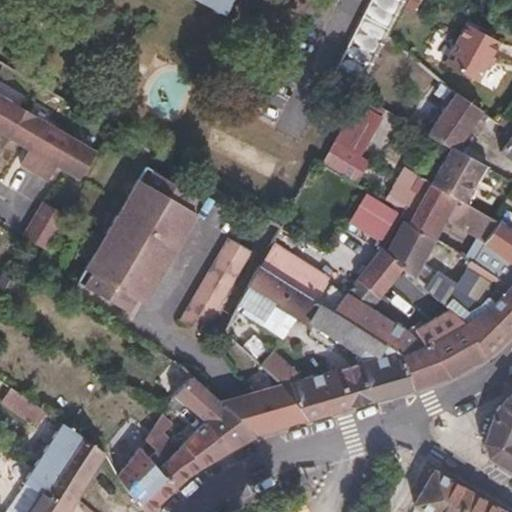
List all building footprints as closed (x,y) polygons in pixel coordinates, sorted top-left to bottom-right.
[(195,0),(221,13),(227,0),(195,0)] [(371,0),(329,81),(354,93),(401,0),(371,0)] [(475,81),(496,42),(462,23),(441,63),(475,81)] [(456,152),(481,113),(453,93),(425,135),(448,147),(456,152)] [(69,164),(64,174),(81,183),(98,154),(0,95),(0,136),(25,152),(30,142),(38,146),(32,155),(24,167),(50,183),(58,171),(63,160),(69,164)] [(511,117),(502,111),(496,123),(511,133),(511,117)] [(511,133),(499,154),(511,163),(511,133)] [(330,139),(320,160),(319,163),(346,178),(359,155),(330,139)] [(25,152),(32,155),(38,146),(30,142),(25,152)] [(460,203),(481,166),(456,152),(448,147),(428,185),(454,200),(460,203)] [(58,171),(64,174),(69,164),(63,160),(58,171)] [(142,185),(149,173),(144,169),(136,181),(142,185)] [(89,275),(81,289),(129,316),(136,303),(143,306),(196,217),(189,212),(195,199),(149,173),(142,185),(136,181),(83,272),(89,275)] [(428,185),(417,179),(401,210),(409,214),(403,224),(433,240),(444,219),(454,200),(428,185)] [(363,194),(346,226),(374,240),(390,209),(363,194)] [(495,224),(492,222),(460,203),(454,200),(444,219),(475,238),(481,243),(495,224)] [(36,217),(60,231),(67,218),(43,205),(36,217)] [(54,240),(60,231),(36,217),(30,227),(54,240)] [(401,270),(413,280),(433,240),(403,224),(386,258),(401,270)] [(511,287),(511,233),(495,224),(481,243),(511,263),(511,280),(509,285),(511,287)] [(46,253),(54,240),(30,227),(24,239),(46,253)] [(463,256),(509,285),(511,280),(511,263),(481,243),(475,238),(463,256)] [(413,280),(422,288),(452,250),(433,240),(413,280)] [(202,337),(251,254),(228,241),(179,322),(202,337)] [(256,270),(314,304),(328,278),(271,244),(256,270)] [(500,297),(509,285),(463,256),(452,250),(422,288),(464,323),(486,312),(500,297)] [(379,297),(401,270),(386,258),(383,255),(377,251),(355,279),(379,297)] [(383,345),(331,314),(314,304),(256,270),(249,282),(301,322),(357,354),(363,350),(376,357),(383,345)] [(75,285),(81,289),(89,275),(83,272),(75,285)] [(273,306),(301,322),(249,282),(235,306),(264,322),(273,306)] [(463,324),(483,357),(494,348),(511,328),(511,287),(509,285),(500,297),(486,312),(464,323),(463,324)] [(398,356),(409,392),(426,386),(444,379),(483,357),(463,324),(428,342),(344,292),(331,314),(383,345),(396,353),(398,356)] [(272,351),(287,363),(291,358),(262,329),(243,349),(259,364),(272,351)] [(305,420),(374,401),(363,362),(357,364),(305,378),(287,363),(272,351),(259,364),(280,385),(305,420)] [(374,401),(409,392),(398,356),(396,353),(376,359),(363,362),(374,401)] [(276,429),(305,420),(280,385),(248,395),(276,429)] [(10,406),(18,394),(10,388),(2,400),(10,406)] [(228,451),(252,438),(216,404),(203,391),(187,407),(204,422),(200,425),(228,451)] [(43,411),(18,394),(10,406),(34,423),(43,411)] [(511,395),(511,394),(494,414),(485,439),(485,444),(492,460),(511,472),(511,395)] [(252,438),(276,429),(248,395),(216,404),(252,438)] [(31,471),(74,502),(103,454),(59,423),(31,471)] [(202,466),(228,451),(200,425),(155,468),(173,491),(183,482),(202,466)] [(142,511),(151,511),(173,491),(155,468),(148,459),(138,447),(114,476),(142,511)] [(67,511),(74,502),(31,471),(23,483),(25,485),(18,496),(29,503),(23,511),(67,511)] [(500,511),(433,471),(413,504),(426,511),(500,511)]
